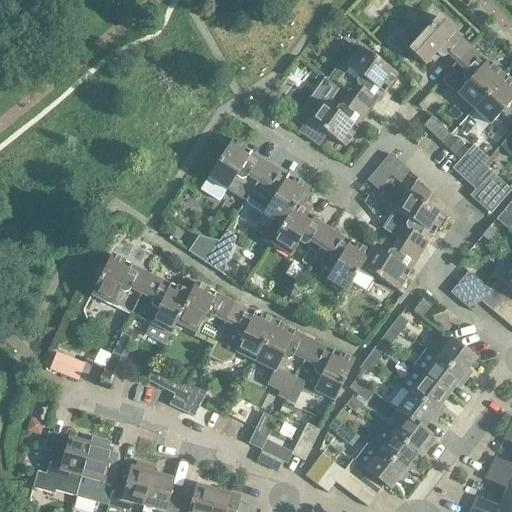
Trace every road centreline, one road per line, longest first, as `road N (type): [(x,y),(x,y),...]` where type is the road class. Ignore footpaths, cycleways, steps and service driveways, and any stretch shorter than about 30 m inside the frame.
road 1 (residential): [(511,353),(445,303),(433,268),(461,228),(455,201),(392,139),(376,143),(345,181),(262,131)]
road 2 (residential): [(276,483),(227,451),(62,386)]
road 3 (residential): [(511,372),(492,391),(419,511)]
